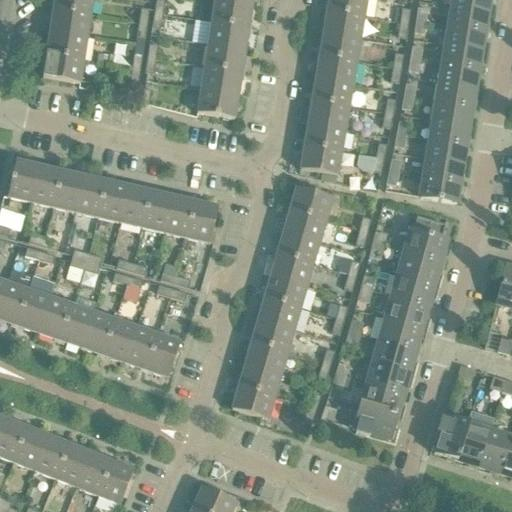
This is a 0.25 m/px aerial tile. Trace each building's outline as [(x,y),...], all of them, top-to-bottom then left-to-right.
[(90,18),(92,0),(54,0),(52,12),(90,18)] [(251,9),(252,0),(214,0),(214,3),(251,9)] [(363,20),(366,0),(327,0),(326,14),(363,20)] [(487,15),(489,0),(451,0),(450,9),(487,15)] [(162,17),(164,3),(155,2),(153,16),(162,17)] [(248,31),(251,9),(214,3),(210,25),(248,31)] [(484,34),(487,15),(450,9),(447,28),(484,34)] [(147,27),(149,12),(140,11),(138,26),(147,27)] [(425,25),(427,12),(417,11),(415,24),(425,25)] [(86,40),(90,18),(52,12),(49,34),(86,40)] [(407,27),(409,13),(401,12),(399,26),(407,27)] [(359,44),(363,20),(326,14),(322,37),(359,44)] [(160,32),(162,17),(153,16),(151,31),(160,32)] [(423,37),(425,25),(415,24),(413,36),(423,37)] [(244,53),(248,31),(210,25),(207,47),(244,53)] [(144,41),(147,27),(138,26),(136,40),(144,41)] [(405,42),(407,27),(399,26),(396,40),(405,42)] [(481,53),(484,34),(447,28),(444,47),(481,53)] [(83,63),(86,40),(49,34),(45,57),(83,63)] [(356,65),(359,44),(322,37),(318,58),(356,65)] [(155,63),(157,48),(148,47),(146,62),(155,63)] [(241,76),(244,53),(207,47),(203,70),(241,76)] [(478,73),(481,53),(444,47),(441,66),(478,73)] [(419,63),(421,51),(411,49),(409,62),(419,63)] [(140,72),(142,58),(133,56),(131,71),(140,72)] [(400,72),(403,58),(394,56),(392,71),(400,72)] [(79,87),(83,63),(45,57),(42,81),(79,87)] [(352,88),(356,65),(318,58),(314,82),(352,88)] [(153,77),(155,63),(146,62),(144,76),(153,77)] [(417,76),(419,63),(409,62),(407,74),(417,76)] [(474,92),(478,73),(441,66),(438,86),(474,92)] [(237,99),(240,84),(241,76),(203,70),(200,93),(237,99)] [(137,86),(140,72),(131,71),(129,85),(137,86)] [(398,87),(400,72),(392,71),(389,85),(398,87)] [(348,111),(352,88),(314,82),(311,104),(348,111)] [(471,111),(474,92),(438,86),(435,105),(471,111)] [(412,101),(415,89),(405,87),(403,99),(412,101)] [(148,108),(150,93),(142,91),(139,106),(148,108)] [(234,122),(237,99),(200,93),(196,116),(234,122)] [(410,114),(412,101),(403,99),(400,112),(410,114)] [(392,118),(395,103),(386,102),(383,116),(392,118)] [(344,133),(348,111),(311,104),(307,127),(344,133)] [(468,130),(471,111),(435,105),(431,124),(468,130)] [(389,132),(392,118),(383,116),(381,131),(389,132)] [(465,149),(468,130),(431,124),(428,143),(465,149)] [(405,139),(408,127),(398,125),(396,137),(405,139)] [(341,155),(344,133),(307,127),(303,149),(341,155)] [(403,151),(405,139),(396,137),(393,149),(403,151)] [(462,168),(465,149),(428,143),(425,162),(462,168)] [(383,163),(386,148),(378,146),(375,161),(383,163)] [(337,179),(341,155),(303,149),(299,173),(337,179)] [(380,177),(383,163),(375,161),(372,175),(380,177)] [(397,177),(400,164),(391,162),(388,175),(397,177)] [(459,187),(462,168),(425,162),(422,181),(459,187)] [(30,206),(38,169),(15,164),(6,201),(30,206)] [(52,211),(60,174),(38,169),(30,206),(52,211)] [(74,216),(83,179),(60,174),(52,211),(74,216)] [(395,189),(397,177),(388,175),(385,187),(395,189)] [(97,221),(105,184),(83,179),(74,216),(97,221)] [(455,207),(459,187),(422,181),(419,201),(455,207)] [(118,226),(127,189),(105,184),(97,221),(118,226)] [(141,231),(149,194),(127,189),(118,226),(141,231)] [(325,224),(331,201),(295,191),(288,214),(325,224)] [(163,236),(171,199),(149,194),(141,231),(163,236)] [(185,241),(194,204),(171,199),(163,236),(185,241)] [(209,247),(217,210),(194,204),(185,241),(209,247)] [(318,246),(325,224),(288,214),(282,235),(318,246)] [(445,228),(416,219),(412,233),(441,242),(445,228)] [(366,236),(370,222),(361,220),(358,234),(366,236)] [(0,238),(6,240),(9,232),(0,229),(0,238)] [(440,266),(446,243),(441,242),(412,233),(409,232),(409,234),(403,255),(440,266)] [(363,251),(366,236),(358,234),(355,249),(363,251)] [(312,268),(318,246),(282,235),(276,257),(312,268)] [(383,250),(386,238),(374,235),(371,247),(383,250)] [(42,250),(44,242),(30,238),(27,246),(42,250)] [(56,254),(58,246),(44,242),(42,250),(56,254)] [(380,262),(383,250),(371,247),(368,259),(380,262)] [(38,263),(40,255),(26,251),(24,259),(38,263)] [(85,265),(87,257),(73,253),(71,261),(85,265)] [(52,267),(54,259),(40,255),(38,263),(52,267)] [(434,288),(440,266),(403,255),(396,277),(434,288)] [(99,269),(101,261),(87,257),(85,265),(99,269)] [(306,289),(312,268),(276,257),(270,278),(306,289)] [(82,273),(85,265),(71,261),(68,269),(82,273)] [(129,275),(132,267),(118,263),(115,271),(129,275)] [(355,281),(359,266),(350,264),(346,278),(355,281)] [(96,277),(98,271),(99,269),(85,265),(82,273),(96,277)] [(143,279),(146,271),(132,267),(129,275),(143,279)] [(511,311),(511,271),(505,270),(495,307),(511,311)] [(173,288),(176,279),(162,275),(159,284),(173,288)] [(126,288),(128,280),(114,276),(112,284),(126,288)] [(427,310),(434,288),(396,277),(390,299),(427,310)] [(299,312),(306,289),(270,278),(263,301),(299,312)] [(351,295),(355,281),(346,278),(343,292),(351,295)] [(187,292),(190,283),(176,279),(173,288),(187,292)] [(371,294),(374,282),(363,279),(359,291),(371,294)] [(140,292),(142,284),(128,280),(126,288),(140,292)] [(0,323),(15,329),(28,293),(6,286),(0,303),(0,323)] [(169,301),(172,292),(158,288),(155,297),(169,301)] [(368,306),(371,294),(359,291),(356,303),(368,306)] [(184,305),(186,296),(172,292),(169,301),(184,305)] [(37,336),(49,301),(28,293),(15,329),(37,336)] [(421,332),(427,310),(390,299),(384,321),(421,332)] [(59,344),(71,308),(49,301),(37,336),(59,344)] [(293,334),(299,312),(263,301),(257,323),(293,334)] [(80,351),(92,315),(71,308),(59,344),(80,351)] [(343,324),(347,310),(338,308),(334,322),(343,324)] [(101,359),(114,323),(92,315),(80,351),(101,359)] [(415,354),(421,332),(384,321),(378,343),(415,354)] [(339,338),(343,324),(334,322),(330,336),(339,338)] [(359,338),(362,326),(351,322),(347,334),(359,338)] [(123,366),(135,330),(114,323),(101,359),(123,366)] [(287,356),(293,334),(257,323),(250,346),(287,356)] [(144,373),(156,337),(135,330),(123,366),(144,373)] [(355,350),(359,338),(347,334),(344,347),(355,350)] [(167,381),(179,345),(156,337),(144,373),(167,381)] [(508,358),(511,345),(500,342),(496,355),(508,358)] [(408,376),(415,354),(378,343),(371,365),(408,376)] [(280,378),(287,356),(250,346),(244,368),(280,378)] [(329,369),(334,355),(325,352),(321,366),(329,369)] [(402,398),(408,376),(371,365),(365,387),(402,398)] [(325,383),(329,369),(321,366),(317,380),(325,383)] [(345,382),(349,370),(338,366),(334,378),(345,382)] [(274,400),(280,378),(244,368),(237,389),(274,400)] [(470,385),(473,374),(460,369),(456,381),(470,385)] [(342,394),(345,382),(334,378),(330,390),(342,394)] [(501,395),(504,383),(492,380),(489,391),(501,395)] [(511,398),(511,385),(504,383),(501,395),(511,398)] [(396,420),(402,398),(365,387),(359,409),(396,420)] [(267,423),(274,400),(237,389),(231,412),(267,423)] [(315,412),(320,398),(312,395),(307,409),(315,412)] [(311,426),(315,412),(307,409),(302,423),(311,426)] [(331,426),(335,413),(324,409),(319,422),(331,426)] [(389,443),(396,420),(359,409),(352,432),(355,433),(354,436),(368,440),(369,437),(389,443)] [(455,463),(467,427),(444,419),(443,422),(440,421),(436,435),(439,436),(432,456),(455,463)] [(0,460),(12,466),(26,431),(4,422),(0,432),(0,460)] [(476,470),(488,433),(467,427),(455,463),(476,470)] [(33,474),(47,439),(26,431),(12,466),(33,474)] [(499,477),(510,440),(488,433),(476,470),(499,477)] [(54,483),(68,447),(47,439),(33,474),(54,483)] [(511,481),(511,440),(510,440),(499,477),(511,481)] [(76,491),(90,456),(68,447),(54,483),(76,491)] [(97,499),(111,464),(90,456),(76,491),(97,499)] [(119,508),(133,473),(111,464),(97,499),(119,508)] [(191,511),(232,511),(235,506),(201,490),(191,511)] [(0,509),(5,511),(8,511),(12,506),(0,500),(0,509)]
